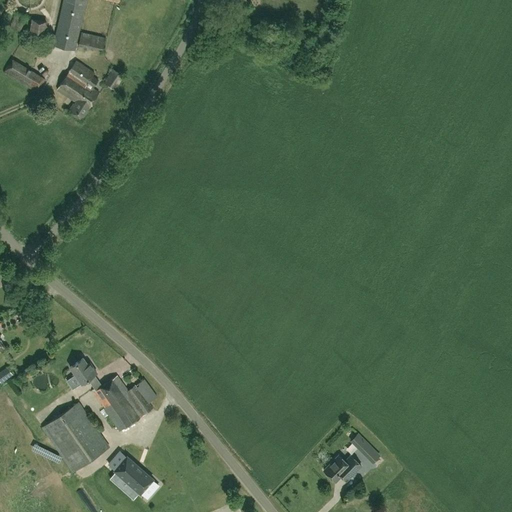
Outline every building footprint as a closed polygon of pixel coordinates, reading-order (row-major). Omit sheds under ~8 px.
[(63,0),(53,45),(74,50),(85,0),(63,0)] [(43,41),(47,22),(30,19),(28,38),(43,41)] [(81,31),(77,46),(102,52),(106,37),(81,31)] [(36,92),(38,88),(45,78),(12,58),(3,72),(6,74),(36,92)] [(57,89),(74,101),(76,102),(72,107),(71,106),(69,109),(71,110),(69,112),(80,120),(87,110),(99,92),(92,88),(98,80),(92,76),(94,73),(76,60),(57,89)] [(114,90),(124,76),(112,69),(103,82),(114,90)] [(28,291),(21,285),(17,290),(24,296),(28,291)] [(101,364),(107,361),(103,353),(97,356),(101,364)] [(83,358),(70,367),(81,383),(86,380),(88,383),(90,382),(96,390),(94,391),(105,407),(104,408),(120,431),(152,408),(148,403),(157,397),(144,379),(135,385),(128,390),(117,376),(102,386),(94,374),(96,373),(91,365),(89,367),(83,358)] [(0,370),(0,380),(1,382),(13,374),(7,366),(0,370)] [(109,447),(78,403),(78,402),(42,427),(73,472),(109,447)] [(357,431),(350,439),(359,448),(365,454),(372,461),(380,454),(373,447),(366,440),(357,431)] [(144,494),(149,496),(158,485),(120,452),(110,465),(112,468),(106,475),(137,501),(144,494)] [(341,475),(346,480),(361,466),(351,456),(345,461),(339,455),(324,470),(335,482),(341,475)]
